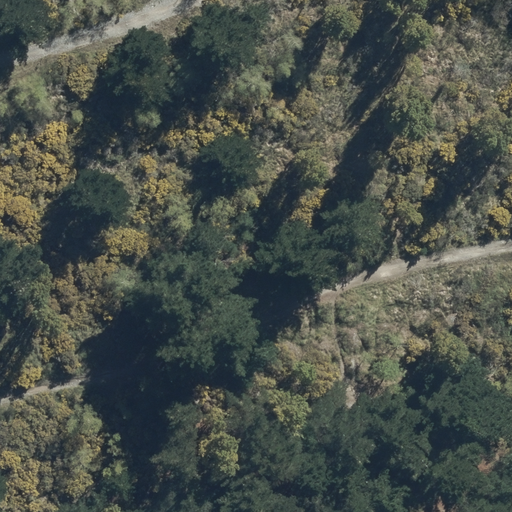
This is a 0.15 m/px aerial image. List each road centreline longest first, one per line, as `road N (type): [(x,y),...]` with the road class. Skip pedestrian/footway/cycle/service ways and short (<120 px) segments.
road 1 (track): [(0,390),(209,332),(308,284),(511,226)]
road 2 (track): [(178,0),(0,56)]
